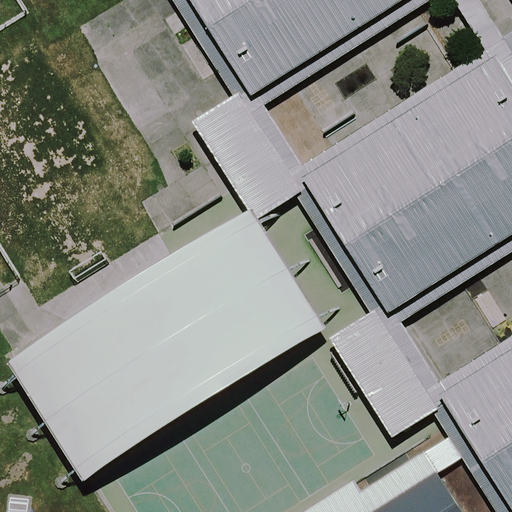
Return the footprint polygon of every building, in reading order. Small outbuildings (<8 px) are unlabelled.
[(176,0),(250,114),(421,0),(176,0)] [(141,200),(34,32),(0,53),(0,246),(19,277),(141,200)] [(511,90),(493,61),(297,190),(386,324),(511,241),(511,90)] [(297,190),(250,114),(203,143),(250,217),(297,190)] [(325,333),(250,217),(10,369),(85,486),(325,333)] [(435,414),(371,319),(332,344),(395,440),(435,414)] [(511,511),(511,351),(437,400),(510,511),(511,511)] [(452,511),(427,474),(369,511),(452,511)]
